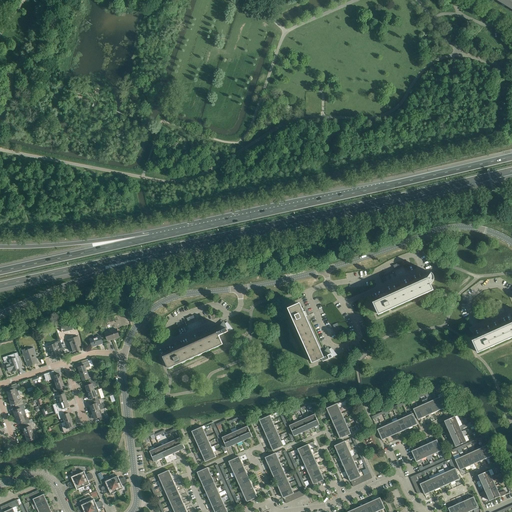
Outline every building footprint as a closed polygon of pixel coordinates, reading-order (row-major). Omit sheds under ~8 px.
[(379,302),(374,304),(378,313),(379,314),(389,309),(391,309),(432,290),(433,290),(430,284),(431,284),(431,283),(432,283),(433,282),(433,281),(434,280),(434,279),(434,278),(434,277),(434,276),(433,275),(433,274),(432,274),(432,273),(431,273),(429,275),(428,275),(427,275),(426,275),(426,276),(425,276),(425,277),(424,277),(424,278),(424,279),(424,280),(425,281),(390,296),(390,295),(389,295),(388,294),(387,294),(387,293),(386,293),(385,293),(384,293),(383,293),(382,293),(381,294),(380,294),(380,295),(379,295),(379,296),(379,297),(378,297),(378,298),(378,299),(378,300),(378,301),(379,302)] [(337,355),(332,349),(331,348),(329,349),(328,346),(324,352),(326,356),(324,357),(306,316),(307,316),(303,307),(301,308),(299,304),(288,309),(313,363),(322,358),(323,362),(328,359),(333,357),(337,355)] [(228,331),(233,329),(227,322),(225,323),(224,321),(220,326),(222,331),(223,334),(228,331)] [(473,342),(477,351),(478,352),(511,336),(511,324),(486,336),(485,333),(480,335),(481,338),(473,342)] [(108,341),(119,337),(117,329),(105,333),(108,341)] [(223,344),(222,343),(219,336),(223,334),(222,331),(217,333),(218,333),(177,351),(176,350),(171,352),(172,354),(164,358),(169,368),(223,344)] [(77,342),(80,341),(78,336),(67,340),(72,352),(79,350),(77,342)] [(100,336),(90,339),(92,347),(103,343),(100,336)] [(54,344),(48,346),(52,359),(59,356),(59,355),(58,353),(62,352),(64,351),(60,340),(58,341),(54,342),(54,344)] [(37,362),(32,348),(28,349),(27,348),(22,350),(27,366),(37,362)] [(14,354),(3,357),(4,361),(5,362),(3,362),(6,372),(8,371),(8,372),(12,370),(12,371),(19,369),(17,363),(20,362),(17,352),(14,354)] [(80,374),(87,372),(86,368),(90,366),(88,361),(82,363),(83,366),(78,367),(80,374)] [(53,379),(55,383),(62,380),(59,374),(55,375),(54,372),(48,375),(46,375),(48,381),(50,380),(53,379)] [(89,375),(87,372),(80,374),(82,381),(88,379),(89,382),(95,380),(93,374),(89,375)] [(53,388),(55,393),(58,392),(60,391),(59,389),(64,387),(62,380),(55,383),(56,387),(53,388)] [(97,385),(95,380),(89,382),(90,384),(85,386),(88,393),(95,390),(93,386),(97,385)] [(6,392),(8,398),(19,395),(18,391),(19,390),(17,385),(11,387),(12,390),(8,391),(6,392)] [(95,390),(88,393),(90,399),(95,398),(95,401),(99,399),(101,399),(98,390),(98,389),(95,390)] [(66,400),(64,393),(59,395),(58,392),(55,393),(53,394),(56,403),(66,400)] [(16,403),(17,406),(23,404),(22,401),(21,398),(20,398),(19,395),(8,398),(11,405),(16,403)] [(448,406),(444,395),(438,397),(443,408),(448,406)] [(443,408),(438,397),(433,400),(438,410),(443,408)] [(427,398),(422,401),(423,404),(428,415),(433,413),(428,402),(427,398)] [(99,399),(95,401),(94,401),(95,404),(90,406),(92,412),(103,408),(102,404),(101,405),(99,399)] [(66,400),(56,403),(60,413),(63,412),(65,411),(67,410),(66,407),(68,407),(67,403),(68,403),(68,400),(66,401),(66,400)] [(438,410),(433,400),(428,402),(433,413),(438,410)] [(329,413),(339,408),(338,406),(337,403),(326,408),(329,413)] [(24,405),(23,404),(17,406),(18,409),(13,411),(15,417),(26,413),(24,410),(25,409),(24,405)] [(428,415),(423,404),(418,406),(423,417),(428,415)] [(423,417),(418,406),(413,409),(418,420),(423,417)] [(103,408),(92,412),(94,419),(99,417),(100,420),(106,418),(103,409),(103,408)] [(342,414),(339,408),(329,413),(331,418),(342,414)] [(58,413),(57,414),(59,419),(60,419),(63,418),(65,422),(71,419),(68,413),(64,415),(63,412),(60,413),(58,413)] [(27,417),(26,413),(15,417),(17,424),(23,422),(24,425),(27,424),(29,423),(28,417),(27,417)] [(413,413),(408,416),(412,426),(418,424),(413,413)] [(270,415),(259,420),(261,425),(272,420),(274,419),(272,414),(270,415)] [(315,414),(309,416),(314,427),(319,425),(315,414)] [(344,419),(342,414),(331,418),(333,423),(344,419)] [(309,416),(304,419),(309,429),(314,427),(309,416)] [(408,416),(403,418),(407,429),(412,426),(408,416)] [(446,426),(457,421),(455,416),(444,421),(446,426)] [(398,420),(402,431),(407,429),(403,418),(398,420)] [(63,427),(62,427),(64,433),(69,431),(68,428),(73,426),(71,419),(65,422),(66,426),(63,427)] [(309,429),(304,419),(299,421),(304,431),(309,429)] [(346,424),(344,419),(333,423),(336,428),(346,424)] [(272,420),(261,425),(264,430),(274,425),(272,420)] [(398,420),(392,422),(397,433),(402,431),(398,420)] [(299,421),(294,423),(299,434),(304,431),(299,421)] [(449,431),(459,426),(457,421),(446,426),(449,431)] [(33,422),(29,423),(27,424),(28,426),(22,428),(25,435),(35,431),(34,427),(35,427),(33,422)] [(392,422),(387,425),(392,435),(397,433),(392,422)] [(299,434),(294,423),(289,425),(294,436),(299,434)] [(349,429),(346,424),(336,428),(338,433),(349,429)] [(274,425),(264,430),(266,435),(277,430),(274,425)] [(387,425),(382,427),(387,438),(392,435),(387,425)] [(459,426),(449,431),(451,436),(462,431),(460,429),(463,428),(462,425),(459,426)] [(202,426),(191,431),(194,436),(205,432),(204,430),(203,429),(205,428),(204,426),(202,426)] [(242,428),(247,439),(252,437),(247,426),(242,428)] [(377,429),(382,440),(387,438),(382,427),(377,429)] [(237,430),(242,441),(247,439),(242,428),(237,430)] [(351,434),(349,429),(338,433),(340,439),(351,434)] [(232,433),(237,443),(242,441),(237,430),(232,433)] [(277,430),(266,435),(268,440),(279,436),(277,430)] [(37,435),(35,431),(25,435),(27,442),(32,440),(33,443),(39,440),(37,435)] [(462,431),(451,436),(453,441),(464,437),(466,436),(464,431),(462,431)] [(205,432),(194,436),(196,442),(207,437),(205,432)] [(227,435),(232,446),(237,443),(232,433),(227,435)] [(222,437),(227,448),(232,446),(227,435),(222,437)] [(279,436),(268,440),(270,445),(281,441),(279,436)] [(180,437),(175,440),(180,450),(185,448),(180,437)] [(207,437),(196,442),(198,447),(209,442),(207,437)] [(456,447),(466,442),(464,437),(453,441),(456,447)] [(432,442),(436,453),(442,450),(437,439),(432,442)] [(180,450),(175,440),(170,442),(175,453),(180,450)] [(281,441),(270,445),(273,451),(284,446),(281,441)] [(345,441),(334,446),(337,451),(347,446),(345,441)] [(170,442),(165,444),(169,455),(175,453),(170,442)] [(209,442),(198,447),(201,452),(211,447),(209,442)] [(427,444),(431,455),(436,453),(432,442),(427,444)] [(485,446),(490,456),(495,454),(490,443),(485,446)] [(158,444),(153,446),(155,449),(159,459),(164,457),(160,447),(158,444)] [(169,455),(165,444),(160,447),(164,457),(169,455)] [(300,454),(311,449),(308,444),(297,449),(300,454)] [(427,444),(421,446),(426,457),(427,460),(433,457),(431,455),(427,444)] [(350,451),(347,446),(337,451),(339,456),(350,451)] [(416,449),(421,459),(426,457),(421,446),(416,449)] [(480,448),(485,459),(490,456),(485,446),(480,448)] [(211,447),(201,452),(203,457),(214,452),(211,447)] [(475,450),(480,461),(485,459),(480,448),(475,450)] [(149,451),(154,462),(159,459),(155,449),(149,451)] [(300,454),(297,455),(298,458),(301,457),(302,459),(313,454),(311,449),(300,454)] [(416,449),(411,451),(416,462),(417,464),(422,462),(421,459),(416,449)] [(470,453),(475,463),(480,461),(475,450),(470,453)] [(350,451),(339,456),(341,461),(352,456),(350,451)] [(214,452),(203,457),(205,462),(216,457),(214,452)] [(265,457),(267,463),(278,458),(276,453),(265,457)] [(464,453),(459,455),(460,457),(465,468),(470,466),(465,455),(464,453)] [(465,455),(470,466),(475,463),(470,453),(465,455)] [(304,464),(315,459),(313,454),(302,459),(304,464)] [(229,461),(231,466),(242,462),(239,456),(229,461)] [(354,461),(352,456),(341,461),(343,466),(354,461)] [(455,459),(460,470),(465,468),(460,457),(455,459)] [(280,463),(278,458),(267,463),(269,468),(280,463)] [(307,469),(317,464),(315,459),(304,464),(307,469)] [(354,461),(343,466),(346,471),(356,466),(354,461)] [(231,466),(233,471),(244,466),(242,462),(231,466)] [(269,468),(272,473),(282,468),(280,463),(269,468)] [(309,474),(320,469),(317,464),(307,469),(309,474)] [(454,465),(449,468),(450,470),(455,481),(460,478),(459,477),(458,474),(455,468),(454,465)] [(233,471),(235,476),(246,472),(244,466),(233,471)] [(359,471),(356,466),(346,471),(348,476),(359,471)] [(208,467),(197,472),(199,477),(210,472),(208,467)] [(285,473),(282,468),(272,473),(274,478),(285,473)] [(311,479),(322,474),(320,469),(309,474),(311,479)] [(160,480),(171,475),(169,470),(158,475),(160,480)] [(450,470),(445,472),(450,483),(455,481),(450,470)] [(491,475),(489,470),(478,475),(480,480),(491,475)] [(80,473),(78,474),(80,480),(88,477),(87,476),(86,476),(86,475),(84,471),(82,472),(82,471),(80,472),(80,473)] [(359,471),(348,476),(350,481),(351,481),(353,480),(356,479),(359,477),(361,476),(359,471)] [(212,478),(210,472),(199,477),(201,482),(212,478)] [(246,472),(235,476),(238,481),(248,477),(246,472)] [(450,483),(445,472),(440,475),(445,485),(450,483)] [(115,473),(110,475),(111,478),(114,485),(121,482),(121,480),(120,480),(119,479),(118,476),(116,476),(115,473)] [(274,478),(276,483),(287,478),(285,473),(274,478)] [(72,482),(73,484),(80,480),(78,474),(75,475),(75,474),(72,475),(73,476),(71,477),(73,481),(73,482),(72,482)] [(311,479),(313,484),(324,480),(322,474),(311,479)] [(162,485),(173,480),(171,475),(160,480),(162,485)] [(440,475),(435,477),(440,488),(445,485),(440,475)] [(482,485),(493,481),(491,475),(480,480),(482,485)] [(215,476),(212,478),(201,482),(204,487),(214,483),(213,480),(216,479),(215,476)] [(88,477),(80,480),(83,487),(86,486),(86,487),(89,486),(88,485),(90,484),(88,480),(88,479),(88,477)] [(238,481),(240,486),(251,482),(248,477),(238,481)] [(440,488),(435,477),(430,479),(435,490),(440,488)] [(106,486),(107,488),(114,485),(111,478),(109,480),(108,479),(106,480),(106,481),(105,481),(106,485),(107,486),(106,486)] [(289,483),(287,478),(276,483),(278,488),(289,483)] [(430,479),(425,481),(430,492),(435,490),(430,479)] [(83,487),(80,480),(73,484),(74,485),(75,485),(75,486),(77,490),(78,489),(80,492),(85,490),(83,487)] [(165,490),(175,485),(173,480),(162,485),(165,490)] [(421,486),(422,488),(423,491),(424,494),(430,492),(425,481),(420,484),(421,486)] [(485,490),(495,486),(493,481),(482,485),(485,490)] [(121,482),(114,485),(117,491),(119,490),(120,491),(122,490),(122,489),(123,488),(122,485),(121,484),(122,483),(121,482)] [(240,486),(242,491),(253,487),(251,482),(240,486)] [(217,488),(214,483),(204,487),(206,492),(217,488)] [(278,488),(281,493),(291,488),(289,483),(278,488)] [(115,492),(117,491),(114,485),(107,488),(108,490),(108,489),(109,491),(111,494),(112,493),(112,494),(115,493),(115,492)] [(167,495),(178,490),(175,485),(165,490),(167,495)] [(487,495),(498,491),(495,486),(485,490),(487,495)] [(242,491),(244,496),(255,492),(253,487),(242,491)] [(217,488),(206,492),(208,497),(219,493),(217,488)] [(291,488),(281,493),(283,498),(284,498),(287,496),(289,495),(292,494),(294,493),(291,488)] [(178,490),(167,495),(169,500),(180,495),(178,490)] [(498,491),(487,495),(489,501),(500,496),(500,497),(507,494),(506,493),(505,490),(499,493),(498,491)] [(244,496),(247,502),(257,497),(255,492),(244,496)] [(221,498),(219,493),(208,497),(210,502),(221,498)] [(35,498),(32,499),(35,504),(45,499),(43,494),(40,495),(37,496),(35,498)] [(180,495),(169,500),(171,505),(182,500),(180,495)] [(90,508),(98,505),(97,504),(96,504),(95,503),(94,499),(92,500),(91,496),(86,498),(90,508)] [(474,496),(468,499),(473,510),(474,511),(475,511),(480,510),(478,507),(474,496)] [(375,500),(379,510),(385,508),(380,497),(375,500)] [(82,510),(83,511),(90,508),(86,498),(81,501),(82,504),(81,505),(83,509),(83,510),(82,510)] [(221,498),(210,502),(213,508),(223,503),(221,498)] [(35,504),(33,505),(36,510),(37,509),(48,504),(45,499),(35,504)] [(463,501),(468,511),(473,510),(468,499),(463,501)] [(182,500),(171,505),(174,510),(184,505),(182,500)] [(374,511),(375,511),(379,510),(375,500),(370,502),(374,511)] [(458,503),(462,511),(467,511),(468,511),(463,501),(458,503)] [(368,511),(374,511),(370,502),(365,504),(368,511)] [(216,511),(226,508),(223,503),(213,508),(214,511),(216,511)] [(453,506),(456,511),(462,511),(458,503),(453,506)]
